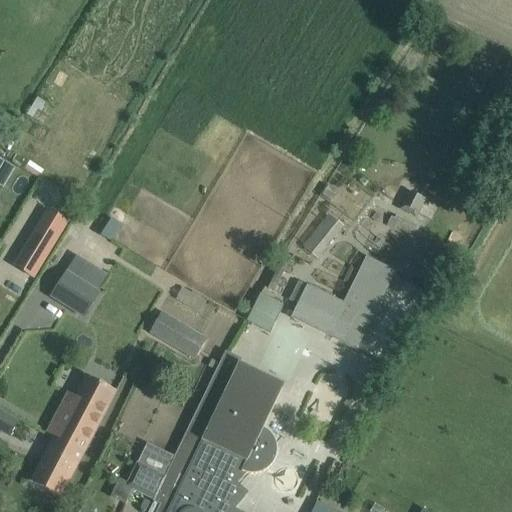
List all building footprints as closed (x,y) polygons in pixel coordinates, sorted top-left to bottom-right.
[(24,116),(44,127),(54,109),(34,98),(24,116)] [(33,142),(24,158),(68,184),(77,168),(33,142)] [(0,161),(0,187),(11,167),(0,161)] [(413,218),(420,200),(408,195),(401,213),(413,218)] [(47,211),(12,269),(32,280),(66,223),(47,211)] [(343,229),(328,217),(302,249),(317,261),(343,229)] [(99,295),(75,279),(86,263),(76,256),(50,296),(70,309),(79,296),(92,304),(99,295)] [(294,318),(359,350),(397,272),(370,259),(348,304),(310,286),(294,318)] [(260,295),(247,323),(269,334),(283,306),(260,295)] [(428,297),(418,314),(429,320),(439,303),(428,297)] [(205,341),(162,315),(151,335),(193,360),(205,341)] [(155,511),(238,511),(233,509),(247,493),(237,484),(245,473),(251,474),(257,474),(263,472),(268,468),(272,464),(275,458),(276,450),(274,441),(270,435),(266,431),(262,429),(283,385),(223,356),(174,457),(164,477),(152,501),(159,505),(155,511)] [(60,426),(53,440),(68,449),(64,460),(77,466),(116,393),(86,377),(75,398),(68,394),(53,422),(60,426)] [(68,449),(53,440),(30,483),(60,499),(77,466),(64,460),(68,449)] [(137,464),(125,488),(152,501),(164,477),(174,457),(146,444),(137,464)]
